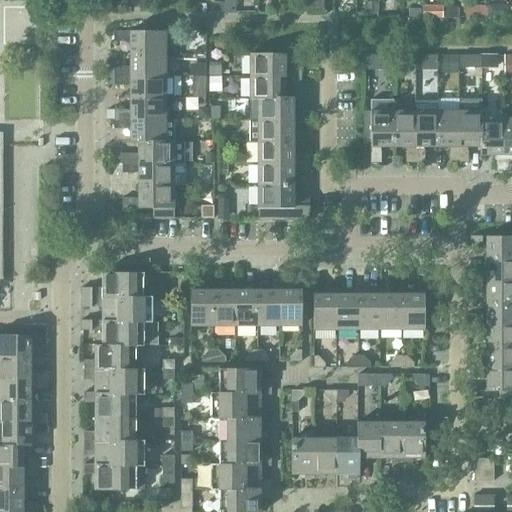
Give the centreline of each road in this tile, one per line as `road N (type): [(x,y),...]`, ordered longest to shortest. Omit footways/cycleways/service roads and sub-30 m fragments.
road 1 (residential): [(58,511),(64,275),(96,251)]
road 2 (residential): [(349,255),(96,251)]
road 3 (residential): [(96,251),(90,0)]
road 4 (residential): [(309,511),(309,499),(461,491),(460,434)]
road 5 (residential): [(460,434),(456,255)]
road 6 (residential): [(277,367),(278,511)]
road 7 (residential): [(349,191),(331,191),(331,73)]
